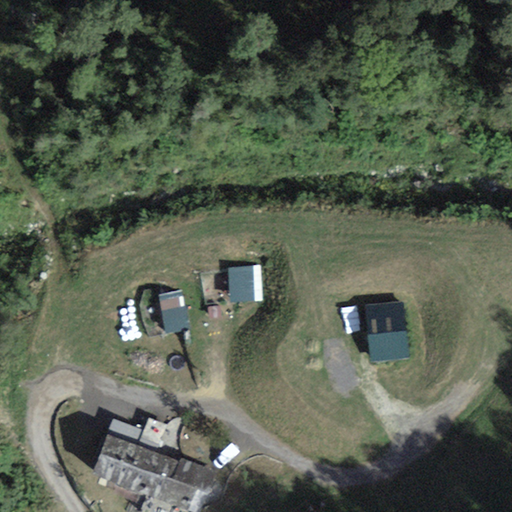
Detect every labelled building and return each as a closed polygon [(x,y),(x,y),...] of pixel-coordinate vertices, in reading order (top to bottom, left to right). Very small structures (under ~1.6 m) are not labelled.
[(261,266),(226,268),(228,305),(263,303),(261,266)] [(182,290),(159,295),(166,334),(189,329),(182,290)] [(404,303),(364,306),(369,362),(409,359),(404,303)] [(105,434),(108,435),(156,454),(167,426),(149,419),(143,431),(113,419),(105,434)] [(156,454),(108,435),(92,475),(188,511),(197,490),(207,494),(216,472),(180,458),(178,463),(156,454)]
